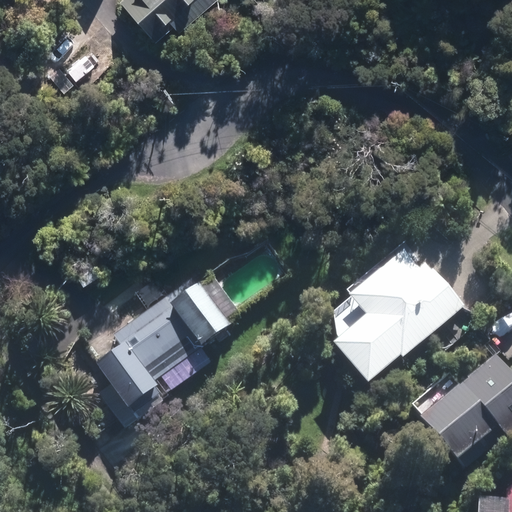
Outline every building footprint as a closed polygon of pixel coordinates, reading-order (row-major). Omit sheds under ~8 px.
[(127,0),(163,40),(180,25),(186,31),(221,0),(127,0)] [(386,361),(387,363),(459,308),(429,269),(425,272),(419,265),(411,270),(396,251),(332,300),(348,322),(314,348),(347,391),(386,361)] [(66,264),(77,285),(95,275),(84,254),(66,264)] [(187,281),(107,337),(142,386),(185,356),(183,354),(218,329),(190,289),(192,287),(187,281)] [(487,356),(399,425),(434,469),(444,461),(452,472),(511,425),(511,367),(511,368),(502,376),(487,356)] [(268,451),(283,464),(295,450),(280,437),(268,451)] [(511,511),(511,485),(495,500),(494,511),(467,508),(466,511),(511,511)]
